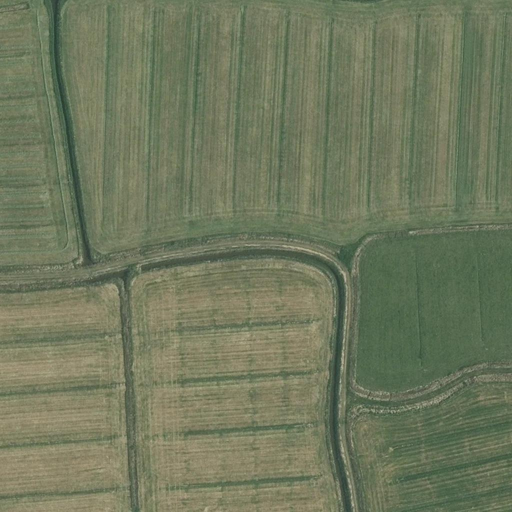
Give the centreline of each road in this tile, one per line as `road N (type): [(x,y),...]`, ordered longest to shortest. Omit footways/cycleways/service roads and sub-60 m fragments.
road 1 (track): [(345,397),(348,284),(343,263),(320,249),(233,246),(0,280)]
road 2 (track): [(345,397),(381,409),(414,407),(477,379),(511,377)]
